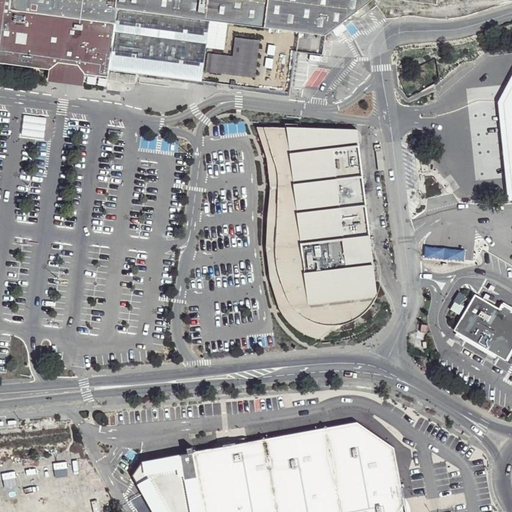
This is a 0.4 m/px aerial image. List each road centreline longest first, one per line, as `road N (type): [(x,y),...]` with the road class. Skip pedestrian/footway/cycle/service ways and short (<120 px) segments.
road 1 (tertiary): [(0,407),(292,371),(350,374),(409,394),(476,434),(501,472)]
road 2 (tertiary): [(511,434),(415,381),(353,359),(292,358),(0,390)]
